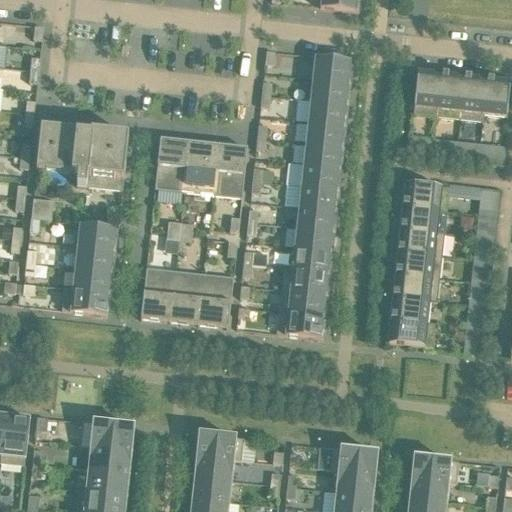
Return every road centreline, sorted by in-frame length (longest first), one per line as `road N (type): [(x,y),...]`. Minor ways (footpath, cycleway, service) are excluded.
road 1 (residential): [(0,5),(380,45)]
road 2 (residential): [(367,169),(511,184)]
